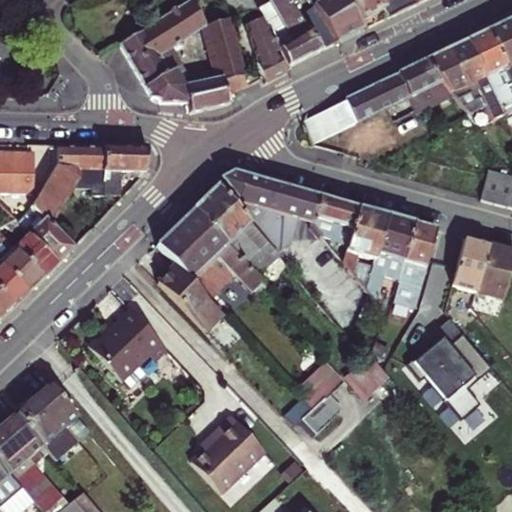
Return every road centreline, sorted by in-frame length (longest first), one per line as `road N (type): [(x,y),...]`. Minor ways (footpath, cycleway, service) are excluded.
road 1 (secondary): [(495,0),(291,98),(221,141)]
road 2 (secondary): [(221,141),(0,351)]
road 3 (residential): [(221,141),(511,226)]
road 4 (unknown): [(469,214),(440,333),(413,382),(424,425),(461,468)]
road 5 (residential): [(27,0),(93,72),(102,88),(100,124)]
road 6 (tertiary): [(100,124),(221,141)]
